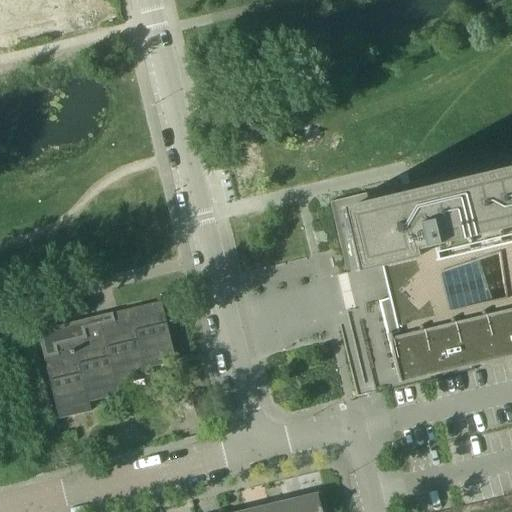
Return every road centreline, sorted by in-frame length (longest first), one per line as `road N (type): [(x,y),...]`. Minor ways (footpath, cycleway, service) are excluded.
road 1 (residential): [(147,0),(258,449)]
road 2 (residential): [(27,504),(258,449)]
